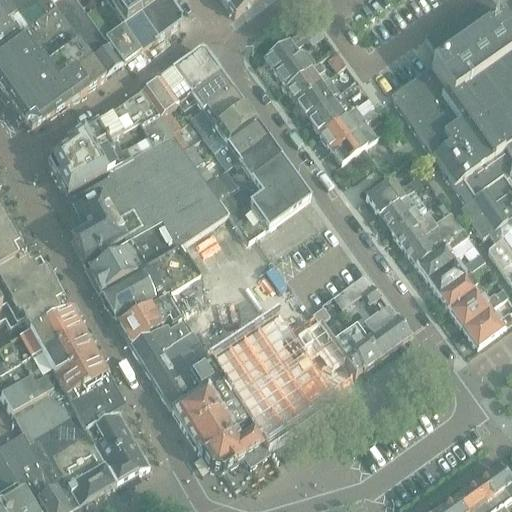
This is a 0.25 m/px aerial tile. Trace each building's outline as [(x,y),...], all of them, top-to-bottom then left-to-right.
[(5,0),(0,4),(0,53),(54,14),(103,84),(120,72),(102,45),(84,20),(74,6),(70,0),(5,0)] [(104,0),(109,6),(106,9),(111,16),(134,0),(104,0)] [(164,0),(134,0),(111,16),(116,23),(118,21),(124,30),(166,2),(164,0)] [(262,0),(215,0),(231,22),(262,0)] [(112,39),(102,45),(120,72),(122,70),(179,29),(180,23),(166,2),(124,30),(112,39)] [(501,242),(511,258),(511,44),(494,19),(495,18),(485,3),(422,46),(437,68),(389,102),(465,210),(459,214),(480,245),(488,240),(493,248),(485,254),(486,255),(501,242)] [(94,13),(84,20),(102,45),(112,39),(94,13)] [(102,84),(103,84),(54,14),(0,53),(0,95),(23,126),(26,124),(33,133),(102,84)] [(511,15),(500,25),(495,18),(494,19),(511,44),(511,15)] [(313,25),(263,62),(283,90),(308,71),(309,73),(313,70),(314,67),(306,57),(301,56),(298,58),(298,57),(295,54),(306,46),(308,49),(323,38),(313,25)] [(332,61),(327,64),(336,77),(346,71),(334,54),(330,57),(332,61)] [(187,102),(188,103),(220,80),(204,58),(196,56),(139,98),(158,123),(168,116),(187,102)] [(309,73),(308,71),(283,90),(281,91),(292,106),(326,81),(317,67),(313,70),(309,73)] [(188,103),(199,118),(200,119),(231,96),(220,80),(188,103)] [(332,89),(326,81),(292,106),(303,121),(333,99),(337,96),(332,89)] [(335,102),(333,99),(303,121),(316,139),(353,112),(348,105),(357,98),(352,91),(335,102)] [(194,136),(200,144),(244,113),(231,96),(200,119),(199,118),(189,125),(196,135),(194,136)] [(51,182),(64,203),(108,177),(123,169),(130,165),(124,155),(119,158),(114,147),(110,149),(109,146),(137,131),(150,155),(171,144),(168,139),(157,124),(158,123),(139,98),(53,160),(48,164),(46,165),(45,167),(45,169),(45,171),(46,172),(51,182)] [(360,122),(353,112),(316,139),(327,154),(373,119),(370,115),(360,122)] [(214,160),(224,152),(255,129),(244,113),(200,144),(205,151),(212,161),(214,160)] [(157,124),(168,139),(176,134),(180,131),(168,116),(158,123),(157,124)] [(374,120),(373,119),(327,154),(339,170),(376,144),(369,133),(382,124),(377,117),(374,120)] [(230,172),(231,172),(267,146),(255,129),(224,152),(214,160),(225,176),(230,172)] [(176,134),(168,139),(171,144),(172,143),(182,157),(189,152),(176,134)] [(123,169),(108,177),(122,202),(105,211),(114,226),(119,223),(129,241),(122,245),(124,248),(159,227),(174,254),(180,250),(226,220),(218,208),(217,208),(205,191),(194,174),(193,174),(181,158),(182,157),(172,143),(171,144),(150,155),(142,159),(130,165),(123,169)] [(239,172),(248,186),(279,163),(267,146),(231,172),(233,176),(239,172)] [(136,148),(124,155),(130,165),(142,159),(136,148)] [(189,152),(182,157),(181,158),(193,174),(194,174),(202,168),(203,167),(191,150),(189,152)] [(421,162),(414,168),(426,185),(434,179),(421,162)] [(309,204),(279,163),(248,186),(228,201),(218,208),(226,220),(245,247),(247,249),(255,243),(309,204)] [(202,168),(194,174),(205,191),(214,184),(202,168)] [(79,269),(122,245),(129,241),(119,223),(114,226),(105,211),(122,202),(108,177),(64,203),(70,214),(68,215),(81,237),(66,246),(79,269)] [(376,220),(412,194),(422,187),(417,181),(403,191),(402,189),(398,191),(390,181),(362,202),(376,220)] [(214,184),(205,191),(217,208),(218,208),(228,201),(215,183),(214,184)] [(425,212),(412,194),(376,220),(389,238),(417,217),(425,212)] [(441,208),(437,211),(442,218),(446,215),(445,213),(441,208)] [(419,221),(417,217),(389,238),(412,270),(460,235),(448,217),(433,228),(425,216),(419,221)] [(88,281),(97,297),(133,277),(174,254),(159,227),(124,248),(118,251),(120,254),(85,274),(88,280),(88,281)] [(470,250),(460,235),(412,270),(423,285),(453,264),(453,263),(470,250)] [(0,327),(2,327),(7,336),(62,305),(40,266),(22,276),(0,237),(0,327)] [(511,294),(511,258),(501,242),(486,255),(511,294)] [(200,281),(180,250),(174,254),(133,277),(97,297),(114,326),(152,304),(154,307),(168,299),(200,281)] [(459,271),(453,264),(423,285),(435,301),(468,277),(482,267),(476,259),(459,271)] [(196,309),(218,295),(207,277),(185,291),(196,309)] [(480,294),(468,277),(435,301),(447,317),(477,296),(480,294)] [(364,279),(332,302),(341,314),(361,299),(359,297),(371,289),(365,280),(364,279)] [(368,309),(379,301),(371,289),(359,297),(361,299),(368,309)] [(501,294),(494,300),(500,308),(507,302),(501,294)] [(483,304),(477,296),(447,317),(460,335),(490,313),(498,307),(491,298),(483,304)] [(145,335),(168,322),(171,328),(182,322),(168,299),(154,307),(148,310),(115,329),(127,350),(147,338),(145,335)] [(316,330),(327,323),(320,312),(309,320),(316,330)] [(367,341),(360,346),(360,347),(374,366),(407,344),(385,313),(373,321),(376,326),(363,335),(367,341)] [(497,324),(490,313),(460,335),(474,355),(511,326),(505,318),(497,324)] [(7,350),(17,371),(19,373),(80,339),(67,317),(7,350)] [(244,427),(259,450),(260,450),(258,448),(262,446),(263,447),(264,446),(265,447),(277,439),(276,438),(277,437),(276,436),(280,433),(281,435),(297,424),(298,425),(305,421),(304,419),(305,418),(304,416),(308,414),(309,415),(310,414),(311,416),(318,412),(316,410),(326,403),(325,402),(328,400),(329,401),(330,400),(327,397),(351,382),(337,361),(338,360),(327,345),(326,346),(316,331),(293,346),(276,321),(252,338),(207,368),(217,385),(244,427)] [(127,350),(140,370),(187,340),(186,340),(178,327),(167,334),(165,330),(154,334),(147,338),(127,350)] [(328,344),(327,345),(338,360),(337,361),(351,382),(374,366),(360,347),(360,346),(353,334),(340,343),(338,338),(329,344),(328,344)] [(140,370),(154,393),(203,362),(189,338),(186,340),(187,340),(140,370)] [(92,360),(80,339),(19,373),(17,371),(0,381),(0,404),(11,423),(59,395),(52,383),(92,360)] [(0,353),(0,381),(17,371),(7,350),(0,353)] [(63,402),(102,381),(104,381),(92,360),(52,383),(59,395),(63,402)] [(154,393),(168,415),(217,385),(207,368),(203,362),(154,393)] [(102,381),(63,402),(114,492),(146,473),(114,419),(121,415),(102,381)] [(168,415),(183,440),(192,434),(191,433),(232,408),(217,385),(168,415)] [(59,395),(11,423),(20,439),(53,494),(64,511),(79,511),(114,492),(63,402),(59,395)] [(183,440),(189,448),(198,463),(207,457),(206,455),(232,439),(230,436),(244,427),(232,408),(191,433),(192,434),(183,440)] [(259,450),(244,427),(230,436),(232,439),(206,455),(207,457),(198,463),(206,476),(219,479),(241,464),(240,463),(259,450)] [(20,439),(0,450),(0,458),(4,465),(8,471),(32,511),(64,511),(53,494),(20,439)] [(0,458),(0,511),(32,511),(8,471),(4,465),(0,458)] [(511,494),(496,472),(467,493),(481,511),(501,511),(511,503),(511,494)] [(481,511),(467,493),(449,505),(454,511),(481,511)]
